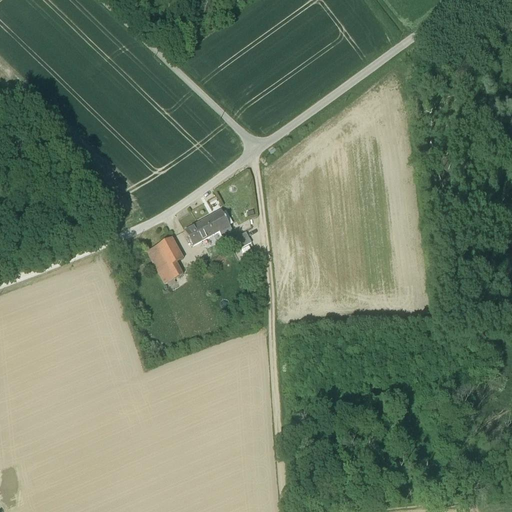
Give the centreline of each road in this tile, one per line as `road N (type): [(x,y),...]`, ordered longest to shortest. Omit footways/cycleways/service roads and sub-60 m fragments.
road 1 (unclassified): [(0,291),(166,223),(257,154)]
road 2 (unclassified): [(257,154),(466,0)]
road 3 (unclassified): [(257,154),(100,0)]
road 4 (track): [(272,329),(288,511)]
road 5 (unclassified): [(257,154),(272,329)]
